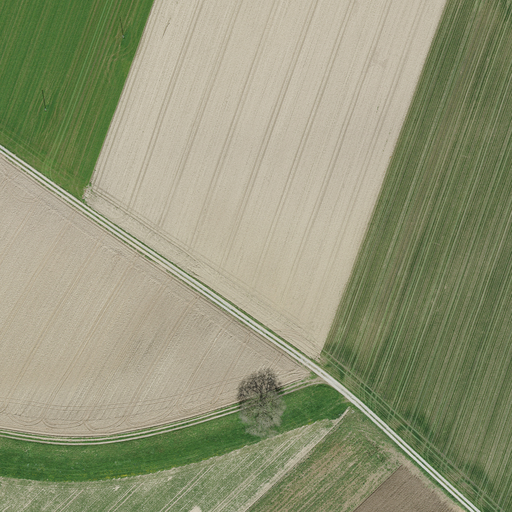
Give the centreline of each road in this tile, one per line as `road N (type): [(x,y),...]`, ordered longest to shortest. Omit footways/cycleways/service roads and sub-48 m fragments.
road 1 (track): [(473,511),(357,401),(0,152)]
road 2 (track): [(323,378),(200,422),(101,440),(0,434)]
